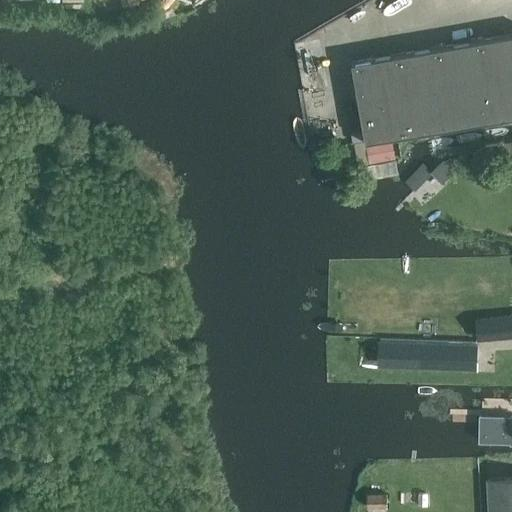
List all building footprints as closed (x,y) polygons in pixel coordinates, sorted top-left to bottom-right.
[(366,142),(511,116),(511,34),(352,62),(366,142)] [(511,139),(503,141),(506,167),(511,165),(511,139)] [(393,140),(367,144),(370,161),(396,157),(393,140)] [(511,311),(477,316),(480,338),(511,334),(511,311)] [(478,358),(478,342),(347,338),(347,339),(346,354),(475,358),(478,358)] [(511,511),(511,477),(488,478),(489,511),(511,511)] [(366,506),(387,506),(387,492),(366,493),(366,506)]
